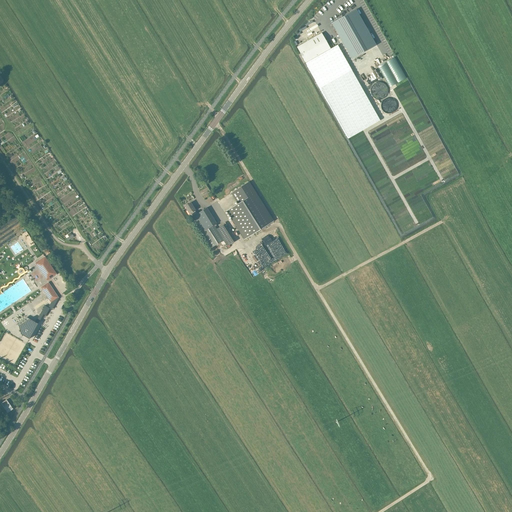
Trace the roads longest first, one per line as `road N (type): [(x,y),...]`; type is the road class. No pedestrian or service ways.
road 1 (tertiary): [(0,454),(123,247),(309,0)]
road 2 (track): [(380,511),(431,478),(216,121)]
road 3 (track): [(442,221),(316,289)]
